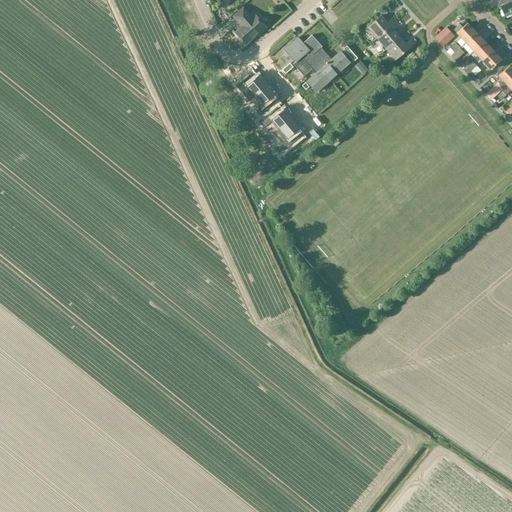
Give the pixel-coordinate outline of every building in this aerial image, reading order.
[(324,0),(318,4),(321,9),(328,4),(324,0)] [(511,0),(501,0),(503,4),(499,6),(505,18),(511,14),(511,0)] [(306,26),(320,13),(315,7),(301,20),(306,26)] [(244,8),(234,17),(241,25),(241,24),(244,27),(236,34),(246,45),(266,27),(256,16),(253,19),(244,8)] [(368,28),(377,39),(397,22),(393,17),(387,23),(381,16),(368,28)] [(377,39),(386,49),(400,38),(395,32),(401,26),(397,22),(377,39)] [(454,30),(461,38),(457,42),(461,47),(465,43),(465,42),(476,32),(468,24),(463,28),(460,25),(454,30)] [(453,35),(447,28),(435,39),(442,46),(453,35)] [(465,43),(474,52),(485,42),(476,32),(465,42),(465,43)] [(298,37),(283,50),(295,62),(293,64),(304,76),(312,69),(316,73),(307,81),(316,92),(349,63),(340,51),(331,59),(320,48),(322,46),(311,35),(303,43),(298,37)] [(406,44),(400,38),(386,49),(396,61),(416,44),(412,39),(406,44)] [(474,52),(482,61),(493,51),(485,42),(474,52)] [(456,44),(450,48),(454,53),(459,48),(456,44)] [(454,53),(450,48),(446,52),(451,57),(454,53)] [(454,53),(459,58),(464,53),(459,48),(454,53)] [(501,60),(493,51),(482,61),(491,70),(501,60)] [(429,58),(422,60),(423,67),(431,65),(429,58)] [(468,75),(472,71),(477,66),(473,62),(464,70),(468,75)] [(477,66),(472,71),(476,76),(481,71),(477,66)] [(498,83),(485,94),(491,100),(496,95),(511,81),(511,69),(509,67),(499,76),(503,81),(499,84),(498,83)] [(251,74),(237,86),(249,100),(254,96),(268,85),(260,76),(256,80),(251,74)] [(511,90),(511,81),(496,95),(501,100),(511,90)] [(268,85),(254,96),(261,105),(255,110),(260,115),(275,103),(271,98),(275,94),(268,85)] [(277,108),(260,122),(264,128),(267,125),(274,134),(293,118),(286,109),(281,113),(277,108)] [(293,118),(274,134),(282,142),(275,148),(279,154),(300,136),(296,131),(301,127),(293,118)]
